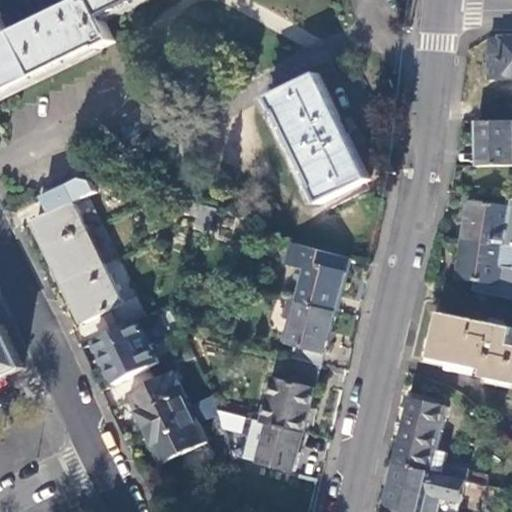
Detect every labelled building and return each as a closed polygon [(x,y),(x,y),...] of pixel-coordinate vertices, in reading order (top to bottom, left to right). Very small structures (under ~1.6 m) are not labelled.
[(0,98),(0,95),(103,47),(104,48),(119,40),(108,17),(144,0),(82,0),(59,11),(14,33),(3,9),(0,4),(0,98)] [(491,79),(511,78),(511,37),(493,38),(493,54),(490,54),(491,79)] [(319,187),(326,202),(372,179),(347,127),(322,75),(275,97),(282,112),(285,111),(321,186),(319,187)] [(511,121),(511,105),(485,105),(485,121),(511,121)] [(511,166),(511,121),(485,121),(476,121),(476,166),(511,166)] [(91,196),(82,177),(57,190),(64,207),(37,220),(51,247),(91,228),(78,201),(91,196)] [(91,228),(104,222),(91,196),(78,201),(91,228)] [(203,204),(188,200),(185,210),(201,214),(203,204)] [(469,202),(463,241),(511,247),(511,228),(506,227),(509,209),(469,202)] [(216,208),(203,204),(201,214),(200,217),(197,225),(211,229),(216,208)] [(91,228),(51,247),(61,269),(56,271),(62,284),(68,282),(108,262),(91,228)] [(511,247),(463,241),(457,279),(475,281),(480,282),(478,291),(511,298),(511,247)] [(339,309),(353,256),(294,242),(289,263),(309,269),(305,282),(300,299),(339,309)] [(126,301),(108,262),(68,282),(87,320),(113,308),(123,328),(150,315),(140,295),(126,301)] [(328,351),(339,309),(300,299),(294,297),(289,316),(295,318),(297,319),(296,325),(292,325),(287,341),(299,343),(328,351)] [(485,378),(511,383),(511,327),(443,314),(432,358),(487,371),(485,378)] [(4,322),(0,324),(0,377),(25,366),(4,322)] [(328,351),(299,343),(296,356),(325,363),(328,351)] [(148,427),(192,406),(176,371),(182,368),(175,355),(152,367),(158,380),(132,393),(148,427)] [(307,431),(325,363),(296,356),(290,380),(276,377),(265,420),(307,431)] [(413,400),(398,463),(434,472),(439,452),(448,409),(413,400)] [(209,440),(192,406),(148,427),(166,461),(209,440)] [(307,431),(265,420),(235,413),(233,425),(258,431),(259,425),(270,428),(262,458),(261,461),(297,469),(307,431)] [(259,425),(258,431),(251,456),(262,458),(270,428),(259,425)] [(439,452),(434,472),(443,474),(446,465),(448,454),(439,452)] [(434,472),(398,463),(387,506),(413,511),(441,511),(444,500),(459,504),(465,479),(443,474),(434,472)] [(465,479),(466,480),(469,471),(446,465),(443,474),(465,479)]
